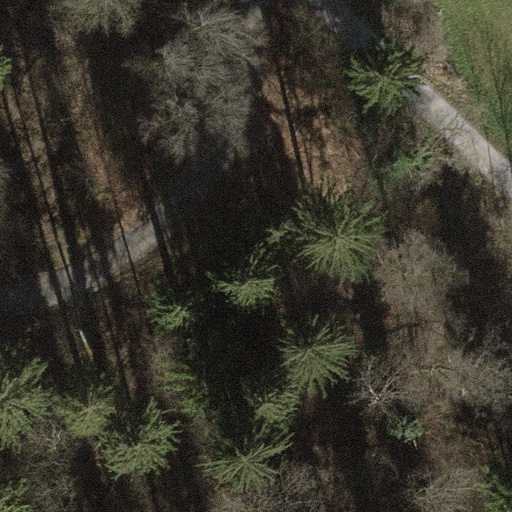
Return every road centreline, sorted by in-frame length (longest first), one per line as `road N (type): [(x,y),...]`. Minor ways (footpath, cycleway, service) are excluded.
road 1 (track): [(268,0),(227,146),(172,239),(75,285),(0,302)]
road 2 (track): [(324,0),(511,175)]
